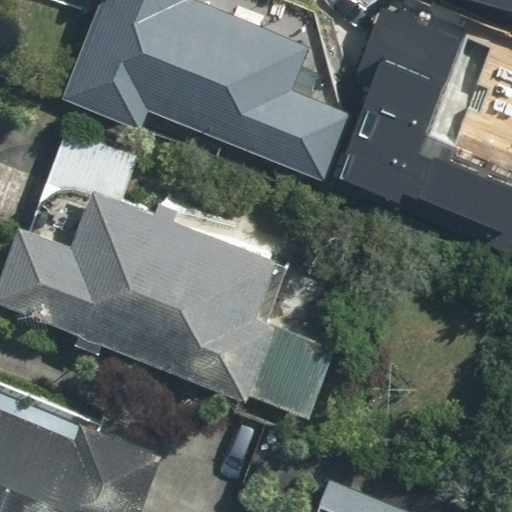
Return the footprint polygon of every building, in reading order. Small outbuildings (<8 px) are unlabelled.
[(366,96),(308,74),(325,31),(243,0),(120,0),(118,6),(109,3),(77,87),(150,115),(158,95),(341,164),(366,96)] [(511,67),(511,36),(433,5),(397,96),(486,132),(511,67)] [(355,335),(297,313),(302,300),(282,292),(305,231),(121,163),(98,224),(44,203),(16,278),(263,370),(260,379),(328,405),(355,335)] [(0,358),(0,511),(155,511),(186,421),(0,358)] [(475,511),(349,467),(336,501),(316,494),(309,511),(475,511)]
